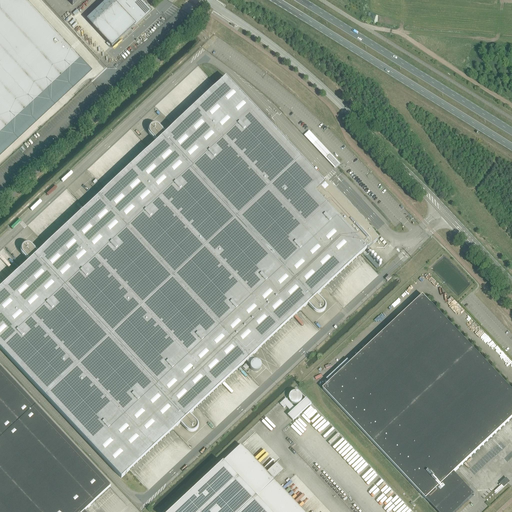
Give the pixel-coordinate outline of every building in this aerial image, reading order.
[(22,0),(0,0),(0,134),(79,61),(22,0)] [(92,26),(111,46),(112,46),(135,25),(150,11),(139,0),(111,0),(115,4),(92,26)] [(324,182),(324,183),(225,78),(165,134),(159,127),(158,126),(157,125),(156,125),(154,125),(153,125),(152,125),(151,126),(150,127),(150,128),(149,129),(149,130),(149,131),(149,132),(150,133),(150,134),(157,142),(38,253),(31,246),(30,245),(29,245),(28,244),(27,244),(26,244),(25,245),(24,245),(23,246),(22,247),(22,248),(22,249),(22,250),(22,251),(22,253),(23,253),(30,261),(0,288),(0,348),(121,478),(181,422),(188,430),(189,430),(190,431),(191,431),(192,431),(193,431),(194,431),(195,430),(196,429),(197,429),(197,427),(197,426),(197,425),(197,424),(197,423),(196,422),(189,415),(246,361),(250,366),(250,367),(250,368),(251,369),(251,370),(252,370),(252,371),(253,371),(254,372),(255,372),(256,372),(257,372),(257,371),(258,371),(259,371),(259,370),(260,370),(260,369),(261,368),(261,367),(261,366),(261,365),(261,364),(260,364),(260,363),(259,362),(258,361),(257,361),(256,361),(255,361),(251,357),(308,303),(315,310),(316,311),(317,312),(318,312),(319,312),(320,312),(322,312),(323,311),(323,310),(324,309),(325,308),(325,307),(325,306),(324,305),(324,304),(323,303),(316,296),(367,249),(367,250),(378,241),(374,236),(370,231),(367,227),(363,222),(359,218),(355,213),(351,209),(347,204),(341,199),(338,196),(336,193),(330,188),(324,182)] [(335,167),(338,164),(330,155),(327,158),(335,167)] [(339,295),(340,304),(347,303),(347,301),(345,301),(345,297),(347,296),(347,299),(350,299),(355,298),(355,292),(354,292),(354,294),(351,295),(351,294),(339,295)] [(324,388),(323,389),(437,511),(456,511),(469,500),(474,495),(469,489),(454,473),(488,441),(511,418),(511,390),(510,388),(488,365),(475,351),(473,349),(433,306),(423,296),(350,364),(343,370),(340,367),(336,371),(339,374),(328,384),(324,388)] [(35,407),(18,388),(0,368),(0,511),(84,511),(110,487),(35,407)] [(289,397),(289,398),(289,400),(290,401),(290,402),(291,403),(293,404),(294,404),(295,405),(297,405),(298,404),(299,403),(300,403),(301,402),(302,400),(302,399),(302,398),(302,396),(301,395),(300,394),(299,393),(298,392),(297,392),(296,391),(294,391),(293,392),(292,393),(291,393),(290,395),(289,396),(289,397)] [(286,398),(280,404),(284,408),(286,406),(292,412),(288,416),(293,421),(312,404),(307,398),(296,409),(286,398)] [(240,445),(168,511),(303,511),(273,480),(283,471),(276,464),(266,473),(240,445)]
